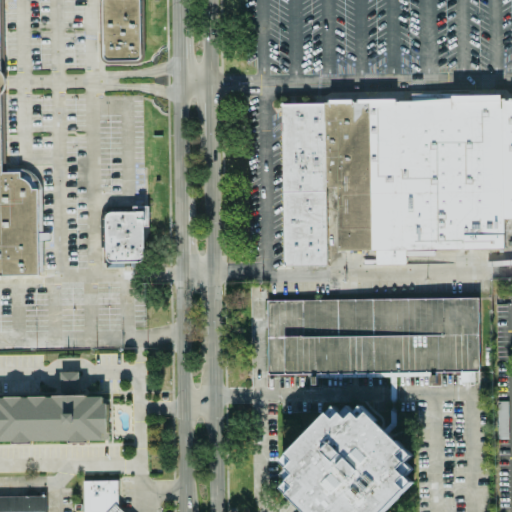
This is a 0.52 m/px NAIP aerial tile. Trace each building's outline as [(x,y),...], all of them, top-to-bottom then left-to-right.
[(139,0),(140,2),(140,56),(139,59),(138,60),(135,61),(107,61),(106,60),(105,59),(103,57),(103,56),(102,0),(139,0)] [(18,179),(22,180),(26,182),(28,186),(30,189),(35,189),(36,275),(0,275),(0,74),(1,75),(2,78),(3,81),(3,85),(2,88),(1,91),(0,92),(0,173),(18,173),(18,179)] [(280,103),(322,103),(330,95),(357,95),(359,93),(372,92),(378,101),(386,101),(393,93),(408,93),(478,92),(485,100),(500,99),(500,98),(504,98),(504,100),(507,99),(507,98),(511,97),(511,100),(511,99),(511,218),(502,218),(502,246),(326,250),(324,264),(281,265),(280,103)] [(133,206),(148,205),(148,227),(144,227),(144,258),(143,260),(142,261),(140,262),(139,263),(110,263),(109,263),(108,262),(107,262),(107,261),(106,261),(106,260),(106,259),(105,219),(105,217),(106,216),(106,214),(107,213),(109,212),(110,212),(112,212),(133,212),(133,206)] [(267,301),(268,375),(479,372),(478,299),(267,301)] [(79,371),(60,372),(60,395),(79,394),(79,371)] [(473,372),(460,372),(459,381),(473,382),(473,372)] [(0,397),(101,397),(108,404),(109,434),(106,443),(0,443),(0,397)] [(305,511),(383,511),(412,482),(406,475),(412,468),(405,462),(412,455),(367,412),(361,418),(354,412),(348,419),(341,412),(334,419),(327,412),(280,461),(287,467),(280,474),(287,481),(280,488),(305,511)] [(83,481),(82,511),(125,511),(119,505),(119,480),(83,481)] [(0,496),(0,511),(46,511),(46,495),(0,496)]
